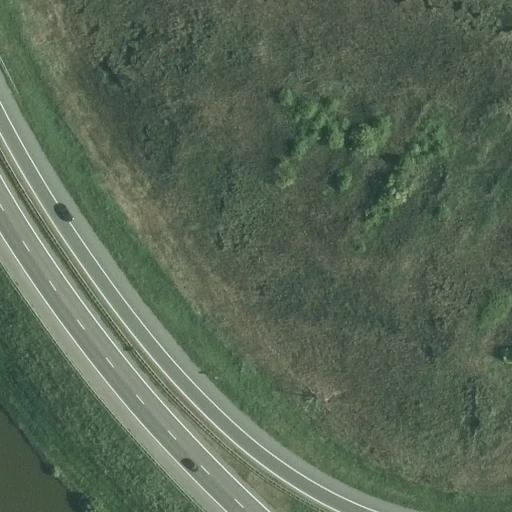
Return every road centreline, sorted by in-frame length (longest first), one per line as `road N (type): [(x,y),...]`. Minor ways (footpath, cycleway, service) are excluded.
road 1 (motorway): [(356,511),(300,484),(192,397),(90,267),(0,119)]
road 2 (motorway): [(0,216),(97,355),(242,511)]
